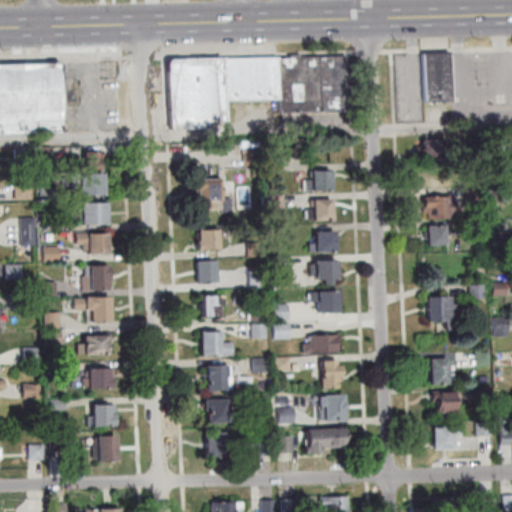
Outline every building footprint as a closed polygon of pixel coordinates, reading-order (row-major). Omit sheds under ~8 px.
[(452,51),(453,100),(429,101),(427,52),(452,51)] [(281,98),(280,56),(320,55),(322,112),(282,113),(281,98)] [(322,112),(320,55),(348,55),(350,111),(322,112)] [(280,56),(281,98),(225,100),(224,58),(280,56)] [(225,100),(225,119),(210,119),(210,127),(171,128),(169,61),(170,60),(172,59),(224,58),(225,100)] [(0,132),(0,62),(63,61),(65,131),(0,132)] [(424,138),(441,137),(442,157),(425,157),(425,152),(421,152),(421,144),(425,144),(424,138)] [(17,148),(31,147),(32,163),(18,163),(17,148)] [(41,160),(41,147),(54,147),(55,159),(41,160)] [(259,147),(259,166),(245,166),(245,147),(259,147)] [(86,151),(101,150),(102,167),(86,167),(86,151)] [(283,157),(284,167),(271,168),(271,157),(283,157)] [(306,190),(306,180),(313,180),(313,169),(333,169),(333,188),(306,190)] [(82,172),(105,171),(106,193),(83,194),(82,172)] [(234,212),(224,213),(224,208),(200,209),(200,189),(196,189),(196,178),(222,177),(222,198),(233,198),(234,212)] [(17,183),(33,183),(34,199),(17,200),(17,183)] [(60,201),(42,201),(42,187),(60,187),(60,201)] [(471,203),(470,189),(484,189),(484,203),(471,203)] [(489,189),(502,189),(503,202),(489,203),(489,189)] [(286,193),(286,205),(274,205),(274,194),(286,193)] [(425,196),(452,195),(452,202),(458,202),(458,210),(452,210),(453,216),(429,217),(429,211),(425,212),(425,196)] [(316,220),(316,218),(309,218),(309,209),(316,209),(315,199),(333,198),(334,219),(316,220)] [(83,201),(108,201),(109,223),(84,224),(83,201)] [(61,215),(61,230),(46,230),(45,215),(61,215)] [(23,245),(23,217),(36,217),(37,245),(23,245)] [(506,237),(491,238),(491,220),(505,219),(506,237)] [(485,235),(473,236),(472,221),(484,221),(485,235)] [(428,224),(446,223),(447,244),(429,244),(428,224)] [(219,228),(220,249),(199,249),(199,229),(219,228)] [(312,251),(312,243),(317,243),(317,231),(337,230),(338,250),(312,251)] [(90,252),(90,249),(85,249),(85,243),(78,243),(78,233),(109,232),(110,252),(90,252)] [(264,255),(250,256),(249,242),(264,242),(264,255)] [(62,246),(62,261),(45,261),(45,247),(62,246)] [(339,277),(317,278),(317,259),(339,258),(339,277)] [(199,282),(199,260),(219,260),(220,281),(199,282)] [(7,264),(23,264),(24,279),(7,279),(7,264)] [(84,290),(83,276),(91,275),(91,265),(109,264),(110,290),(84,290)] [(252,269),(265,268),(265,287),(252,287),(252,269)] [(59,296),(46,296),(45,281),(58,281),(59,296)] [(495,282),(508,282),(508,295),(495,295),(495,282)] [(487,284),(487,299),(472,299),(472,284),(487,284)] [(311,291),(340,290),(340,311),(320,312),(320,301),(312,301),(311,291)] [(36,295),(36,309),(24,310),(24,296),(36,295)] [(112,321),(88,322),(87,309),(75,309),(75,299),(87,298),(87,296),(111,295),(112,321)] [(224,315),(201,316),(200,295),(223,295),(224,315)] [(447,327),(447,319),(430,320),(430,296),(451,295),(452,303),(458,303),(459,317),(462,317),(462,327),(447,327)] [(291,319),(276,320),(276,304),(290,304),(291,319)] [(267,320),(252,320),(252,307),(267,306),(267,320)] [(46,312),(61,312),(61,327),(47,328),(46,312)] [(510,335),(497,336),(496,317),(510,316),(510,335)] [(254,337),(253,324),(268,323),(269,336),(254,337)] [(276,323),(291,323),(292,337),(276,338),(276,323)] [(48,345),(47,330),(63,329),(64,344),(48,345)] [(234,355),(203,356),(202,331),(221,330),(222,342),(233,342),(234,355)] [(86,335),(112,333),(113,342),(110,342),(111,352),(80,354),(79,344),(86,343),(86,335)] [(305,353),(305,344),(312,344),(311,336),(339,335),(339,352),(305,353)] [(25,347),(40,347),(41,362),(25,363),(25,347)] [(492,351),(492,366),(477,366),(477,352),(492,351)] [(255,372),(255,358),(269,357),(269,372),(255,372)] [(277,357),(291,357),(292,370),(278,370),(277,357)] [(433,383),(432,358),(450,357),(451,383),(433,383)] [(324,388),(323,360),(342,360),(343,387),(324,388)] [(65,377),(50,378),(49,363),(64,363),(65,377)] [(235,389),(209,390),(208,365),(231,365),(231,376),(234,376),(235,389)] [(114,388),(91,389),(91,385),(85,385),(85,378),(90,378),(90,369),(110,368),(110,376),(113,376),(114,388)] [(24,383),(42,383),(42,397),(25,398),(24,383)] [(480,387),(492,386),(493,400),(480,401),(480,387)] [(456,391),(457,413),(439,414),(438,400),(434,400),(433,392),(456,391)] [(272,408),(259,408),(259,393),(271,392),(272,408)] [(346,420),(326,420),(325,394),(345,393),(346,420)] [(210,422),(209,409),(207,409),(206,399),(228,398),(228,412),(234,412),(234,422),(210,422)] [(67,399),(67,409),(51,409),(51,399),(67,399)] [(89,425),(89,416),(95,416),(94,404),(115,403),(117,424),(89,425)] [(295,407),(296,422),(281,422),(280,408),(295,407)] [(511,444),(502,444),(501,417),(509,417),(509,432),(511,431),(511,444)] [(493,421),(494,435),(478,436),(478,422),(493,421)] [(435,427),(463,427),(463,435),(455,436),(455,448),(435,448),(435,427)] [(308,429),(345,428),(346,446),(321,446),(321,452),(309,452),(308,429)] [(208,456),(208,432),(225,432),(225,455),(208,456)] [(67,433),(68,449),(52,450),(52,434),(67,433)] [(281,453),(280,436),(295,435),(295,452),(281,453)] [(119,460),(100,461),(100,458),(95,458),(94,444),(96,444),(96,437),(118,436),(119,460)] [(261,439),(273,439),(274,454),(262,455),(261,439)] [(30,444),(45,444),(45,459),(30,459),(30,444)] [(511,511),(511,493),(502,494),(501,511),(511,511)] [(323,496),(351,495),(351,511),(320,511),(320,507),(323,506),(323,496)] [(497,510),(483,511),(482,496),(497,495),(497,510)] [(455,498),(455,511),(439,511),(439,498),(455,498)] [(283,511),(283,499),(298,499),(298,511),(283,511)] [(263,511),(263,501),(277,500),(277,511),(263,511)] [(213,511),(213,502),(245,501),(245,510),(236,511),(213,511)] [(68,503),(68,511),(53,511),(53,503),(68,503)]
